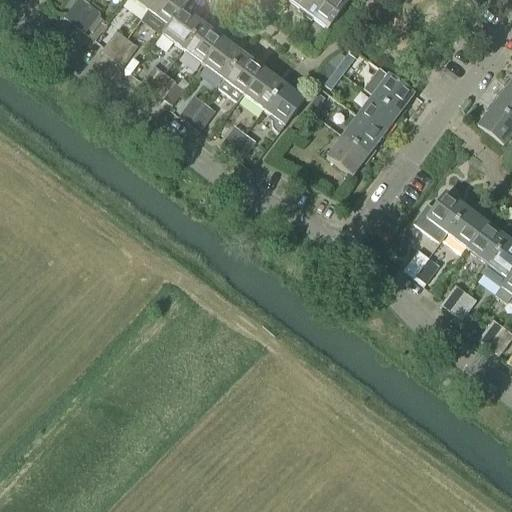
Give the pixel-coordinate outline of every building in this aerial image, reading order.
[(148,15),(158,0),(128,0),(148,15)] [(169,31),(183,13),(182,13),(188,5),(182,0),(158,0),(148,15),(169,31)] [(306,18),(320,0),(288,0),(286,3),(306,18)] [(320,0),(306,18),(327,34),(347,8),(336,0),(320,0)] [(485,0),(466,0),(479,9),(485,0)] [(74,29),(89,9),(78,1),(63,21),(74,29)] [(74,29),(85,37),(100,17),(89,9),(74,29)] [(182,54),(202,27),(183,13),(169,31),(155,48),(166,56),(173,47),(182,54)] [(202,69),(222,43),(202,27),(182,54),(202,69)] [(112,64),(126,44),(116,36),(101,56),(112,64)] [(222,84),(242,58),(222,43),(202,69),(222,84)] [(126,44),(112,64),(122,72),(137,52),(126,44)] [(337,73),(343,77),(354,62),(347,57),(345,60),(336,72),(337,73)] [(237,107),(243,99),(242,99),(262,73),(242,58),(222,84),(223,85),(217,92),(237,107)] [(137,91),(148,99),(164,78),(153,70),(137,91)] [(323,89),(330,94),(343,77),(337,73),(336,72),(323,89)] [(262,114),(282,88),(262,73),(242,99),(243,99),(262,114)] [(378,73),(364,93),(373,100),(399,119),(413,99),(387,80),(378,73)] [(148,99),(159,107),(174,87),(174,86),(164,78),(148,99)] [(159,107),(168,113),(183,93),(174,87),(159,107)] [(284,130),(294,118),(304,104),(282,88),(262,114),(270,120),(268,122),(272,125),(272,131),(274,134),(278,137),(284,130)] [(491,110),(511,125),(511,93),(507,90),(491,110)] [(307,113),(313,118),(324,103),(317,99),(307,113)] [(189,129),(204,108),(193,100),(178,121),(189,129)] [(383,139),(398,119),(373,100),(357,120),(383,139)] [(204,108),(189,129),(200,137),(215,116),(204,108)] [(502,151),(511,137),(511,125),(491,110),(476,131),(502,151)] [(300,135),(313,118),(307,113),(294,130),(300,135)] [(368,160),(383,139),(357,120),(342,140),(368,160)] [(229,159),(245,138),(234,131),(219,151),(229,159)] [(245,138),(229,159),(240,167),(255,146),(245,138)] [(352,181),(368,160),(342,140),(326,162),(352,181)] [(438,248),(465,212),(445,197),(433,213),(426,208),(412,228),(438,248)] [(465,253),(485,227),(465,212),(438,248),(439,248),(446,239),(465,253)] [(486,268),(505,242),(485,227),(465,253),(486,268)] [(511,276),(511,247),(505,242),(486,268),(486,269),(480,278),(500,293),(511,276)] [(412,283),(427,263),(418,255),(402,276),(412,283)] [(427,263),(412,283),(424,291),(439,271),(427,263)] [(511,302),(511,276),(500,293),(494,301),(504,309),(511,301),(511,302)] [(449,317),(464,297),(454,289),(439,310),(449,317)] [(464,297),(449,317),(461,326),(476,306),(464,297)] [(487,353),(502,332),(492,324),(477,345),(487,353)] [(511,339),(502,332),(487,353),(498,361),(511,342),(511,339)]
